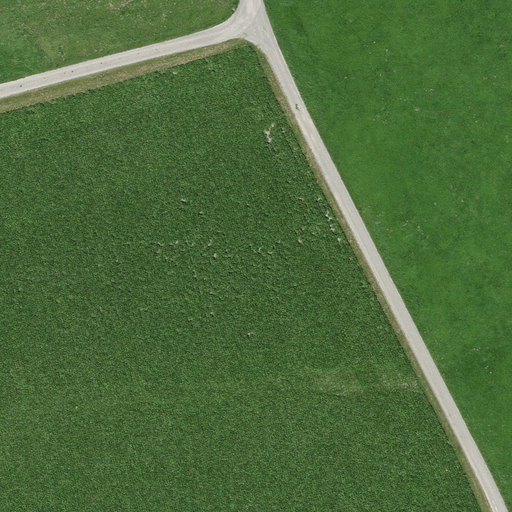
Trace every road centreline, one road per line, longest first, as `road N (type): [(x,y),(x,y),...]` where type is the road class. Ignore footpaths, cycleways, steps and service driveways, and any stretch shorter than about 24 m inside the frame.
road 1 (track): [(259,0),(265,28),(309,83),(511,485)]
road 2 (track): [(265,28),(0,97)]
